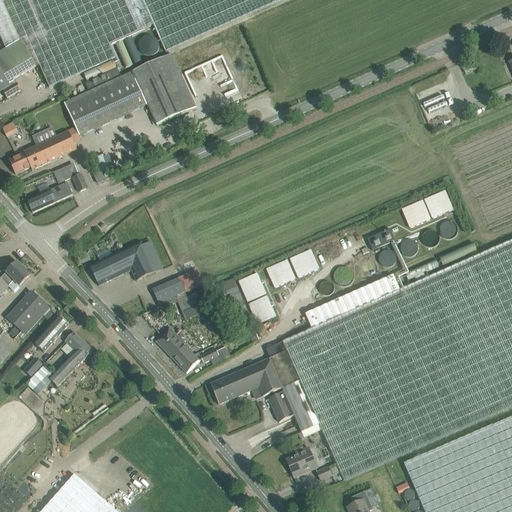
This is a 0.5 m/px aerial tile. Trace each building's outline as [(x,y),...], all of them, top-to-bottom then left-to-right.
[(0,0),(0,36),(6,50),(1,53),(0,53),(0,92),(8,87),(9,88),(3,92),(9,89),(13,95),(7,98),(7,99),(21,91),(14,79),(36,67),(39,65),(49,88),(116,59),(110,45),(153,26),(166,53),(180,47),(284,0),(0,0)] [(196,109),(172,55),(64,104),(79,137),(148,106),(157,127),(196,109)] [(474,65),(463,69),(465,75),(476,71),(474,65)] [(117,70),(85,84),(88,91),(120,77),(117,70)] [(25,155),(9,162),(16,175),(31,168),(32,171),(77,151),(69,132),(57,138),(53,129),(34,138),(37,147),(34,148),(34,149),(24,153),(25,155)] [(146,150),(144,151),(148,159),(156,155),(152,148),(146,150)] [(66,182),(61,170),(54,174),(59,185),(66,182)] [(102,182),(109,179),(106,172),(99,175),(102,182)] [(73,179),(79,193),(88,189),(81,175),(73,179)] [(73,196),(67,183),(27,201),(33,214),(73,196)] [(445,191),(424,200),(433,219),(453,210),(445,191)] [(423,201),(402,210),(410,229),(431,220),(423,201)] [(458,229),(458,226),(457,225),(456,222),(453,220),(450,219),(448,220),(446,220),(443,222),(441,225),(440,228),(440,230),(441,232),(443,235),(445,236),(447,237),(448,238),(452,237),(454,236),(455,235),(457,232),(458,229)] [(440,239),(440,238),(440,235),(438,232),(436,230),(435,229),(431,228),(427,228),(425,229),(424,230),(422,232),(421,234),(420,236),(420,238),(420,242),(422,245),(424,246),(426,248),(430,248),(433,248),(437,246),(439,243),(440,239)] [(367,240),(372,251),(395,241),(390,230),(367,240)] [(419,248),(418,244),(417,242),(416,240),(414,239),(412,238),(408,237),(406,237),(404,238),(402,239),(401,240),(399,244),(398,248),(398,250),(399,252),(401,255),(404,257),(408,258),(411,258),(414,257),(415,256),(417,254),(418,252),(419,250),(419,248)] [(511,240),(400,290),(394,276),(305,315),(312,330),(282,342),(282,343),(266,350),(271,361),(211,385),(219,405),(260,388),(263,397),(282,390),(284,393),(269,400),(279,424),(294,417),(301,434),(319,426),(344,482),(511,407),(511,240)] [(100,262),(90,267),(99,287),(132,271),(137,282),(163,270),(150,243),(143,246),(142,243),(113,256),(109,250),(97,256),(100,262)] [(310,250),(290,259),(298,278),(319,269),(310,250)] [(377,267),(377,263),(375,259),(373,258),(371,257),(367,256),(364,256),(362,257),(359,259),(358,261),(357,262),(356,266),(356,270),(358,273),(360,275),(362,276),(366,277),(368,277),(370,277),(373,275),(375,274),(376,271),(377,269),(377,267)] [(287,261),(266,270),(274,288),(295,279),(287,261)] [(0,298),(8,291),(8,287),(14,292),(19,287),(23,283),(31,276),(18,263),(1,279),(0,278),(0,298)] [(420,274),(437,269),(435,263),(418,269),(420,274)] [(354,276),(354,274),(353,272),(351,269),(348,267),(346,266),(344,266),(342,266),(340,267),(337,269),(335,272),(334,276),(335,279),(336,282),(339,285),(341,285),(343,286),(347,285),(349,285),(351,283),(352,282),(353,280),(353,279),(354,276)] [(197,271),(151,288),(157,306),(185,296),(185,295),(204,288),(197,271)] [(257,274),(238,282),(248,302),(266,294),(257,274)] [(216,287),(220,296),(229,293),(234,306),(229,308),(233,317),(246,311),(233,280),(216,287)] [(25,336),(50,309),(31,292),(7,319),(21,332),(25,336)] [(187,298),(178,302),(183,313),(201,306),(196,294),(187,298)] [(267,296),(248,304),(257,325),(276,317),(267,296)] [(44,354),(69,326),(59,317),(34,344),(44,354)] [(263,326),(257,328),(261,339),(268,336),(263,326)] [(200,362),(194,356),(169,329),(156,342),(187,375),(200,362)] [(0,364),(17,346),(0,330),(0,364)] [(57,388),(86,359),(93,352),(75,333),(65,343),(76,353),(53,376),(45,367),(27,385),(38,397),(52,383),(57,388)] [(256,333),(249,336),(252,342),(259,340),(256,333)] [(226,348),(216,353),(215,351),(200,358),(203,364),(210,360),(213,367),(231,357),(226,348)] [(43,365),(36,359),(24,372),(31,378),(43,365)] [(511,511),(511,417),(404,465),(424,511),(511,511)] [(317,469),(309,449),(297,454),(298,456),(287,461),(294,479),(317,469)] [(332,477),(328,468),(317,473),(321,482),(332,477)] [(116,511),(75,475),(42,511),(116,511)] [(369,511),(373,510),(365,492),(350,499),(353,505),(347,508),(348,511),(369,511)]
